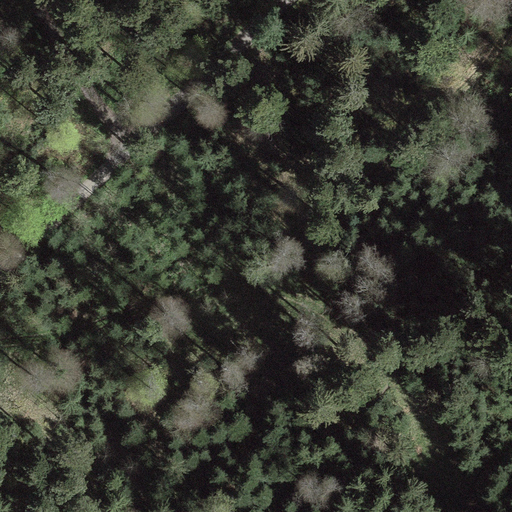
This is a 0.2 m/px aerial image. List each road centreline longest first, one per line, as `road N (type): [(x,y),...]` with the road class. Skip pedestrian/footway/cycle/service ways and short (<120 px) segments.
road 1 (track): [(0,277),(86,197),(106,156),(100,121),(32,0)]
road 2 (track): [(285,0),(106,156)]
